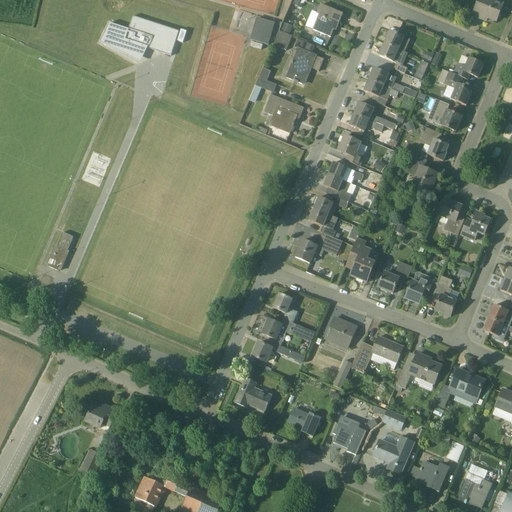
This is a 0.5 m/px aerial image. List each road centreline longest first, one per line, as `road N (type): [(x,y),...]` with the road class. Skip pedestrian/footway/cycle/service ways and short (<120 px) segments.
road 1 (unclassified): [(265,269),(377,12)]
road 2 (unclassified): [(422,511),(203,416)]
road 3 (residential): [(456,342),(265,269)]
road 4 (residential): [(496,200),(465,185),(460,171),(507,55)]
road 5 (unclassified): [(203,416),(265,269)]
road 6 (residential): [(456,342),(507,217),(496,200)]
road 7 (unclassified): [(0,493),(71,357)]
road 8 (unclassified): [(203,416),(71,357)]
road 9 (residential): [(507,55),(381,2)]
